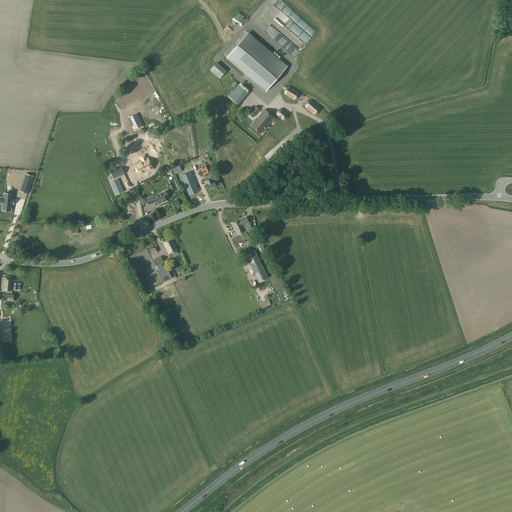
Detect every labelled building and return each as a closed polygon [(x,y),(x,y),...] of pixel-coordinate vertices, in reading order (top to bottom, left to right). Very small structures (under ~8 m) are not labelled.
[(274,7),(278,11),(283,5),(279,2),(274,7)] [(228,57),(266,91),(288,66),(280,59),(279,60),(248,33),(228,57)] [(298,44),(294,49),(298,53),(303,49),(298,44)] [(217,63),(210,70),(219,78),(226,71),(217,63)] [(248,92),(239,84),(228,96),(237,105),(248,92)] [(287,88),(286,88),(285,91),(285,94),(285,95),(293,100),(294,100),(297,98),(299,95),(299,92),(298,91),(290,87),(290,86),(287,88)] [(308,101),(306,103),(306,107),(306,108),(313,114),(314,114),(318,113),(319,111),(320,107),(313,101),(312,100),(309,101),(308,101)] [(254,122),(251,125),(261,133),(272,120),(273,121),(274,119),(274,118),(265,109),(256,119),(255,119),(253,121),(254,122)] [(281,109),(279,110),(277,112),(277,114),(283,120),(286,119),(287,117),(287,115),(281,109)] [(130,137),(133,142),(145,136),(142,131),(136,117),(127,122),(133,135),(130,137)] [(132,154),(134,161),(146,157),(143,149),(132,154)] [(153,169),(148,158),(134,164),(139,175),(153,169)] [(28,166),(20,192),(30,195),(38,170),(28,166)] [(110,171),(114,178),(124,173),(121,166),(110,171)] [(206,166),(198,169),(200,176),(209,172),(206,166)] [(181,174),(190,194),(199,190),(191,170),(181,174)] [(213,178),(204,181),(205,184),(206,184),(208,189),(209,189),(215,187),(216,186),(214,181),(213,178)] [(117,179),(110,182),(116,194),(123,191),(117,179)] [(167,194),(166,191),(146,199),(148,205),(156,202),(157,204),(166,200),(164,196),(167,194)] [(10,208),(11,204),(12,204),(13,199),(11,199),(12,195),(4,194),(4,198),(1,198),(1,203),(3,203),(3,207),(10,208)] [(240,220),(231,224),(236,235),(245,230),(243,225),(246,224),(248,228),(251,227),(249,222),(249,223),(249,222),(250,222),(248,216),(246,217),(240,220)] [(172,239),(164,243),(169,253),(177,250),(172,239)] [(268,278),(255,250),(245,255),(250,264),(253,263),(257,272),(254,273),(259,282),(268,278)] [(164,262),(161,256),(153,260),(156,266),(159,271),(164,268),(162,263),(164,262)] [(172,277),(167,269),(159,273),(163,282),(172,277)] [(3,294),(3,300),(13,301),(13,295),(12,295),(12,290),(11,290),(12,280),(5,279),(4,289),(7,289),(6,294),(3,294)]
